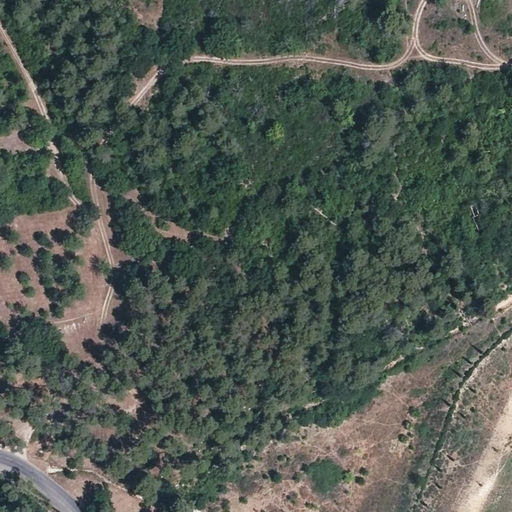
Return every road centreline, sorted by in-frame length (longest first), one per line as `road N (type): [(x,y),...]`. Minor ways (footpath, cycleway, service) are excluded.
road 1 (track): [(106,342),(113,264),(92,171),(144,87),(173,63),(304,57),(374,68),(436,59),(511,68)]
road 2 (track): [(0,25),(43,109),(61,182),(76,202),(96,209)]
